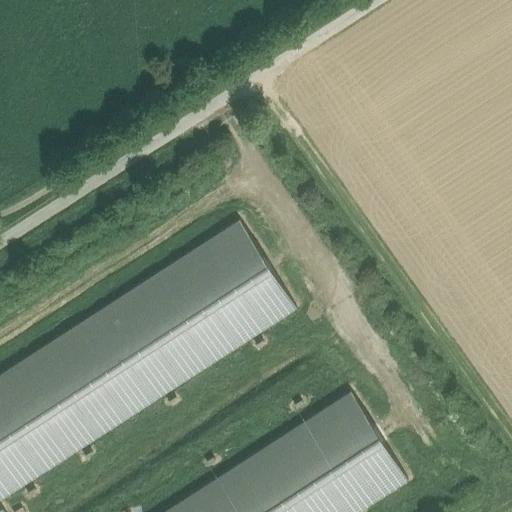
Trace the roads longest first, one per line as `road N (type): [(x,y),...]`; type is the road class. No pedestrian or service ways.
road 1 (track): [(377,0),(0,244)]
road 2 (track): [(511,431),(260,76)]
road 3 (track): [(349,0),(18,214),(0,218)]
